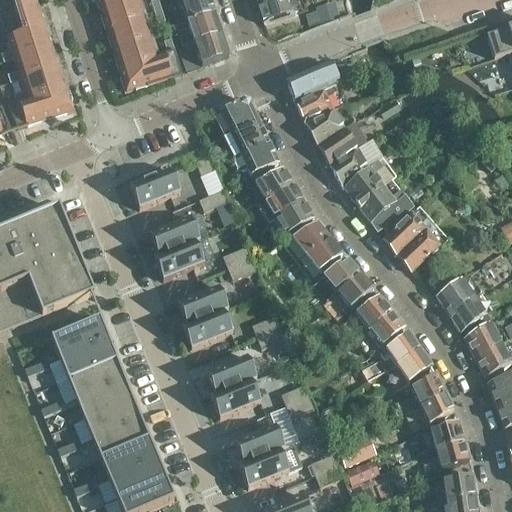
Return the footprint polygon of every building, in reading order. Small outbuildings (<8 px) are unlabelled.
[(31,0),(13,6),(22,36),(22,37),(48,29),(38,0),(31,0)] [(94,0),(98,11),(130,0),(94,0)] [(130,0),(98,11),(105,32),(144,18),(138,0),(130,0)] [(193,0),(179,5),(187,26),(214,16),(208,0),(193,0)] [(254,0),(257,8),(286,0),(254,0)] [(302,0),(286,0),(257,8),(263,27),(295,18),(307,15),(302,0)] [(150,4),(154,15),(161,13),(158,2),(150,4)] [(315,9),(319,24),(340,19),(336,3),(315,9)] [(161,13),(154,15),(157,26),(165,24),(161,13)] [(187,26),(194,47),(222,37),(214,16),(187,26)] [(105,32),(111,52),(151,39),(144,18),(105,32)] [(3,66),(15,62),(55,49),(48,29),(22,37),(22,36),(8,41),(12,54),(1,57),(3,66)] [(511,31),(486,40),(493,61),(511,55),(511,31)] [(222,37),(194,47),(201,68),(229,58),(222,37)] [(111,52),(118,73),(157,60),(157,59),(151,39),(111,52)] [(163,45),(167,55),(174,53),(171,42),(163,45)] [(10,86),(21,83),(61,70),(55,49),(15,62),(19,74),(7,78),(10,86)] [(157,60),(118,73),(123,91),(125,90),(126,93),(135,90),(136,92),(147,89),(182,78),(174,53),(167,55),(157,59),(157,60)] [(511,69),(511,55),(493,61),(494,63),(508,58),(511,69)] [(295,107),(338,91),(338,89),(337,89),(331,73),(329,68),(331,68),(330,65),(285,83),(295,107)] [(14,98),(16,106),(28,102),(28,103),(68,91),(61,70),(21,83),(25,95),(14,98)] [(28,102),(16,106),(7,109),(17,132),(26,129),(26,130),(66,117),(66,115),(73,113),(70,104),(72,103),(68,91),(28,103),(28,102)] [(295,107),(304,127),(331,116),(329,111),(344,105),(338,91),(295,107)] [(219,115),(230,137),(257,123),(249,106),(249,105),(244,103),(243,104),(219,115)] [(0,139),(2,138),(2,137),(11,134),(1,111),(0,111),(0,139)] [(304,127),(317,149),(344,135),(332,115),(331,116),(304,127)] [(230,137),(240,159),(268,145),(257,123),(230,137)] [(317,149),(330,170),(356,155),(344,135),(317,149)] [(268,145),(240,159),(251,180),(278,167),(268,145)] [(203,152),(195,155),(191,156),(201,180),(213,175),(203,152)] [(330,170),(343,194),(367,175),(356,155),(330,170)] [(343,194),(357,211),(382,191),(395,181),(382,164),(368,174),(367,175),(343,194)] [(139,214),(180,197),(171,173),(129,190),(139,214)] [(254,191),(264,208),(293,189),(283,173),(254,191)] [(264,208),(274,224),(303,206),(293,189),(264,208)] [(382,191),(357,211),(371,228),(376,236),(386,228),(390,232),(413,212),(404,202),(395,209),(382,191)] [(227,207),(223,196),(222,195),(199,204),(203,216),(227,207)] [(303,206),(274,224),(285,241),(314,223),(303,206)] [(0,336),(90,300),(94,298),(59,212),(0,235),(0,336)] [(383,244),(397,261),(431,231),(426,226),(422,230),(411,219),(383,244)] [(195,247),(199,245),(200,245),(190,222),(149,238),(158,260),(158,261),(195,246),(195,247)] [(292,244),(305,260),(329,242),(316,226),(292,244)] [(431,231),(397,261),(412,277),(441,252),(431,241),(435,236),(431,231)] [(329,242),(305,260),(318,276),(342,258),(329,242)] [(158,260),(153,261),(163,285),(204,268),(195,247),(195,246),(158,261),(158,260)] [(251,263),(246,253),(246,252),(223,261),(227,273),(251,263)] [(323,282),(337,298),(360,278),(346,262),(323,282)] [(256,275),(251,265),(251,263),(227,273),(232,285),(256,275)] [(360,278),(337,298),(350,313),(373,294),(360,278)] [(436,302),(448,320),(473,303),(461,285),(436,302)] [(223,315),(223,316),(228,315),(218,291),(177,308),(186,329),(186,330),(223,315)] [(355,319),(369,335),(392,315),(378,300),(355,319)] [(477,327),(479,330),(488,325),(486,321),(473,303),(448,320),(460,338),(477,327)] [(232,338),(224,317),(223,316),(223,315),(186,330),(186,329),(182,331),(191,354),(232,338)] [(392,315),(369,335),(382,351),(405,331),(392,315)] [(280,333),(275,322),(275,321),(252,330),(256,342),(280,333)] [(59,364),(108,344),(99,323),(51,342),(59,364)] [(464,344),(474,363),(501,348),(490,329),(488,325),(479,330),(482,334),(464,344)] [(285,344),(280,334),(280,333),(256,342),(261,354),(285,344)] [(390,361),(397,372),(420,353),(409,336),(386,355),(380,359),(385,365),(390,361)] [(68,384),(116,364),(108,344),(59,364),(68,384)] [(501,348),(474,363),(485,382),(511,368),(501,348)] [(420,353),(397,372),(409,389),(432,370),(420,353)] [(251,385),(252,386),(256,384),(247,361),(206,377),(214,398),(215,400),(251,385)] [(76,404),(124,384),(116,364),(68,384),(76,404)] [(362,375),(368,387),(386,376),(380,365),(362,375)] [(44,374),(41,368),(41,367),(33,370),(33,371),(35,378),(44,374)] [(307,375),(313,388),(309,390),(312,395),(317,410),(329,405),(321,387),(328,384),(321,369),(307,375)] [(35,378),(33,371),(33,370),(24,373),(27,381),(35,378)] [(445,395),(436,377),(411,393),(415,401),(400,408),(405,419),(420,412),(445,395)] [(511,431),(511,378),(486,389),(504,435),(511,431)] [(84,424),(132,404),(124,384),(76,404),(84,424)] [(260,407),(252,387),(252,386),(251,385),(215,400),(214,398),(210,400),(219,424),(260,407)] [(309,402),(304,391),(304,390),(281,399),(285,411),(309,402)] [(445,395),(420,412),(429,430),(454,414),(445,395)] [(314,414),(309,403),(309,402),(285,411),(290,423),(314,414)] [(92,444),(140,424),(141,424),(132,404),(84,424),(92,444)] [(60,414),(57,408),(57,407),(49,410),(49,411),(52,418),(60,414)] [(52,418),(49,411),(49,410),(41,413),(44,421),(52,418)] [(100,464),(148,444),(149,444),(141,424),(140,424),(92,444),(100,464)] [(429,436),(435,455),(463,445),(457,425),(429,436)] [(280,454),(280,455),(285,453),(275,430),(234,447),(243,468),(243,469),(280,454)] [(108,484),(157,464),(149,444),(148,444),(100,464),(108,484)] [(463,445),(435,455),(426,459),(432,478),(441,475),(469,465),(463,445)] [(76,454),(74,448),(73,447),(65,450),(66,451),(68,458),(76,454)] [(338,458),(345,474),(367,464),(360,449),(338,458)] [(68,458),(66,451),(65,450),(57,453),(60,461),(68,458)] [(289,476),(280,456),(280,455),(280,454),(243,469),(243,468),(238,470),(248,493),(289,476)] [(338,471),(333,460),(333,459),(310,468),(315,480),(338,471)] [(116,504),(165,484),(157,464),(108,484),(116,504)] [(345,476),(351,489),(379,477),(373,464),(345,476)] [(343,483),(338,472),(338,471),(315,480),(319,492),(343,483)] [(442,486),(445,505),(474,499),(471,479),(442,486)] [(119,511),(155,511),(173,505),(174,505),(165,484),(116,504),(119,511)] [(92,494),(90,488),(89,487),(81,490),(82,491),(84,498),(92,494)] [(353,492),(360,509),(369,505),(362,488),(353,492)] [(84,498),(82,491),(81,490),(73,494),(76,501),(84,498)] [(308,511),(303,499),(272,511),(308,511)] [(476,511),(474,499),(445,505),(446,511),(476,511)]
